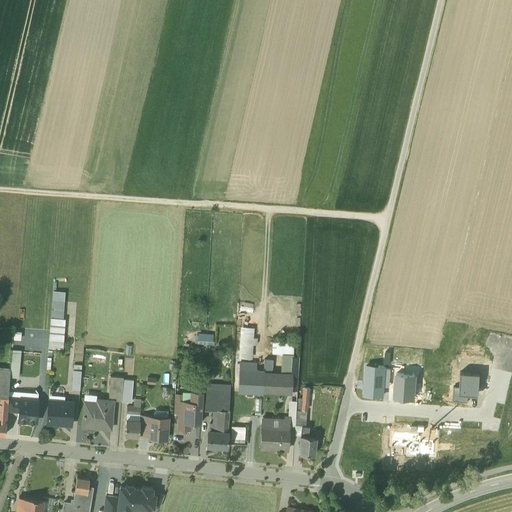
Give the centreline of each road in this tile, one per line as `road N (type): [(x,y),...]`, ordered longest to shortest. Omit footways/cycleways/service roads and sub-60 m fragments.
road 1 (unclassified): [(442,0),(345,403)]
road 2 (track): [(389,220),(0,190)]
road 3 (residential): [(331,479),(0,441)]
road 4 (residential): [(345,403),(487,412),(505,345)]
